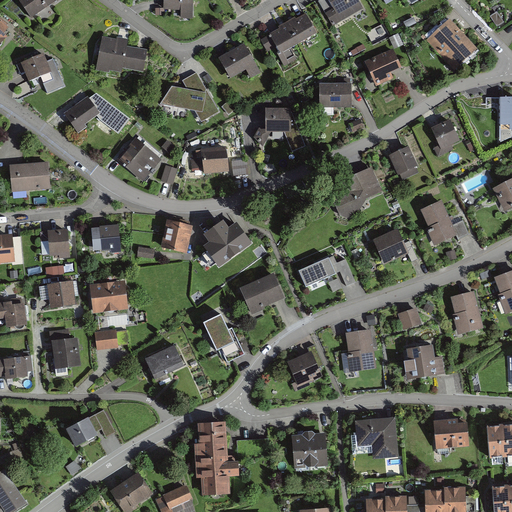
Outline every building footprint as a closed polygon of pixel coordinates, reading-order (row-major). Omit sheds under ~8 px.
[(18,0),(31,18),(57,0),(18,0)] [(193,0),(163,0),(163,10),(180,11),(179,19),(193,19),(193,0)] [(358,0),(321,0),(318,2),(332,28),(364,11),(358,0)] [(306,15),(261,41),(267,53),(276,49),(280,57),(318,35),(306,15)] [(478,51),(450,21),(427,42),(455,72),(478,51)] [(116,40),(102,38),(96,72),(108,74),(109,71),(122,73),(122,69),(143,73),(147,50),(127,47),(128,39),(116,37),(116,40)] [(244,45),(218,59),(229,79),(245,71),(250,80),(260,74),(244,45)] [(394,51),(366,63),(377,87),(394,79),(391,74),(402,69),(394,51)] [(43,55),(21,63),(28,83),(47,76),(49,82),(59,79),(53,60),(45,62),(43,55)] [(220,112),(198,72),(183,82),(188,90),(175,88),(170,109),(197,114),(202,122),(220,112)] [(352,86),(319,85),(319,108),(352,109),(352,86)] [(87,98),(64,114),(77,132),(100,117),(87,98)] [(511,98),(500,98),(500,125),(510,125),(510,131),(511,131),(511,98)] [(290,110),(265,110),(265,133),(286,133),(293,151),(306,146),(295,120),(291,123),(290,110)] [(460,142),(449,120),(431,129),(439,146),(436,148),(441,158),(455,151),(452,146),(460,142)] [(161,160),(136,139),(118,160),(143,181),(161,160)] [(418,168),(408,146),(388,155),(398,177),(418,168)] [(227,149),(193,152),(194,170),(203,169),(203,174),(229,171),(227,149)] [(247,159),(233,161),(234,175),(249,174),(247,159)] [(49,164),(10,165),(11,191),(50,189),(49,164)] [(167,165),(162,181),(175,185),(180,169),(167,165)] [(511,173),(509,167),(502,171),(505,177),(511,173)] [(353,193),(333,201),(339,216),(342,215),(343,219),(362,212),(359,203),(381,195),(371,169),(348,177),(353,193)] [(511,180),(494,190),(504,212),(511,207),(511,180)] [(453,226),(443,202),(422,211),(430,228),(427,230),(435,248),(457,238),(459,241),(471,236),(464,221),(453,226)] [(193,227),(169,221),(161,247),(186,254),(193,227)] [(223,223),(206,235),(212,243),(206,247),(219,265),(249,243),(237,226),(229,232),(223,223)] [(118,227),(99,228),(100,253),(120,252),(118,227)] [(398,230),(373,241),(384,265),(409,254),(398,230)] [(68,231),(48,233),(49,259),(69,258),(68,231)] [(12,236),(0,236),(0,262),(14,262),(12,236)] [(154,250),(140,247),(138,254),(152,257),(154,250)] [(329,258),(299,272),(306,287),(336,274),(329,258)] [(356,283),(346,260),(337,264),(347,287),(356,283)] [(511,272),(496,279),(508,312),(511,310),(511,272)] [(284,300),(273,275),(240,289),(251,315),(284,300)] [(74,282),(42,286),(45,313),(78,308),(74,282)] [(124,283),(90,287),(93,314),(128,310),(124,283)] [(473,293),(452,299),(461,333),(482,328),(473,293)] [(11,303),(0,303),(0,319),(4,319),(5,330),(25,329),(23,305),(11,306),(11,303)] [(418,309),(399,315),(404,330),(422,324),(418,309)] [(222,315),(203,323),(217,351),(221,349),(227,363),(234,360),(228,347),(235,343),(222,315)] [(68,330),(50,333),(56,376),(68,375),(67,367),(79,365),(75,339),(70,340),(68,330)] [(126,331),(97,335),(98,349),(128,346),(126,331)] [(370,331),(347,335),(353,371),(376,368),(370,331)] [(433,346),(407,350),(409,362),(402,363),(405,381),(445,376),(442,358),(435,359),(433,346)] [(174,347),(146,360),(156,381),(184,368),(174,347)] [(321,376),(311,354),(285,366),(296,388),(321,376)] [(25,357),(0,359),(0,374),(0,378),(4,377),(5,381),(27,379),(25,357)] [(104,411),(65,432),(74,449),(96,437),(94,434),(100,431),(105,440),(117,434),(104,411)] [(399,419),(356,421),(357,448),(374,447),(374,458),(400,457),(399,419)] [(458,419),(434,421),(436,452),(469,450),(468,424),(459,424),(458,419)] [(226,424),(197,425),(198,439),(195,439),(198,479),(201,478),(202,497),(230,496),(229,479),(239,478),(238,462),(228,463),(226,424)] [(511,425),(488,427),(490,457),(511,456),(511,425)] [(325,433),(293,435),(295,470),(327,468),(325,433)] [(11,511),(24,503),(3,472),(0,473),(0,499),(0,500),(0,511),(11,511)] [(151,496),(137,476),(112,492),(124,511),(138,511),(140,511),(137,506),(151,496)] [(511,511),(511,485),(493,487),(494,511),(511,511)] [(195,511),(185,489),(157,501),(161,511),(195,511)] [(446,492),(426,492),(426,511),(465,511),(465,489),(445,489),(446,492)] [(386,500),(367,500),(367,511),(406,511),(406,497),(386,498),(386,500)]
